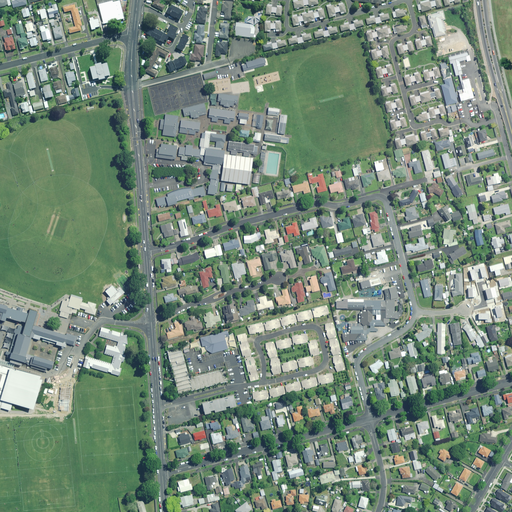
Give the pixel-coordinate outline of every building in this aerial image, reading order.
[(15,0),(11,1),(13,8),(27,5),(25,0),(15,0)] [(118,0),(100,4),(104,23),(123,18),(118,0)] [(152,0),(152,1),(154,2),(152,6),(162,11),(165,6),(159,3),(160,0),(152,0)] [(316,0),(303,0),(292,2),(294,8),(304,7),(303,5),(308,4),(308,6),(318,4),(316,0)] [(430,1),(419,3),(421,12),(432,9),(431,7),(436,6),(436,8),(442,7),(440,0),(434,0),(434,1),(430,2),(430,1)] [(232,2),(225,1),(225,4),(222,4),(222,12),(225,12),(224,19),(230,19),(232,2)] [(53,14),(59,13),(57,7),(56,4),(52,5),(53,8),(47,10),(49,18),(54,17),(53,14)] [(76,9),(75,4),(63,7),(64,13),(71,11),(75,27),(68,29),(69,34),(81,31),(80,27),(82,27),(77,8),(76,9)] [(333,5),(326,7),(329,17),(333,16),(332,15),(335,14),(335,13),(340,11),(340,14),(346,12),(344,4),(338,5),(338,6),(334,8),(333,5)] [(271,6),(266,5),(265,14),(270,14),(271,12),(275,12),(275,15),(281,16),(281,7),(276,6),(276,8),(271,7),(271,6)] [(205,8),(205,7),(200,7),(199,12),(197,12),(196,22),(199,22),(198,23),(205,24),(206,17),(205,17),(205,14),(207,14),(207,9),(205,8)] [(24,9),(24,10),(21,10),(23,17),(30,16),(28,9),(26,9),(26,8),(24,9)] [(297,15),(291,17),(293,26),(296,25),(296,24),(298,23),(298,22),(303,21),(303,22),(306,21),(307,23),(314,21),(314,18),(319,17),(319,19),(325,18),(323,9),(317,10),(317,12),(313,13),(312,11),(301,14),(302,16),(297,17),(297,15)] [(402,9),(394,11),(396,18),(405,15),(405,13),(406,12),(406,10),(403,10),(402,9)] [(442,12),(429,16),(436,37),(444,34),(440,20),(444,19),(442,12)] [(365,19),(367,25),(376,22),(376,23),(381,22),(381,21),(389,19),(388,13),(379,15),(379,17),(375,18),(374,17),(365,19)] [(97,17),(93,18),(89,19),(90,21),(89,21),(91,30),(95,29),(95,28),(99,27),(97,17)] [(339,26),(341,32),(350,29),(350,30),(355,29),(354,28),(363,26),(362,20),(353,22),(353,24),(349,25),(348,23),(339,26)] [(26,39),(25,33),(24,33),(21,21),(18,22),(19,24),(15,25),(18,35),(20,34),(21,39),(17,40),(19,50),(24,49),(23,47),(28,46),(26,39)] [(253,23),(234,21),(232,34),(252,36),(253,23)] [(269,22),(264,22),(264,31),(270,31),(270,28),(274,28),(274,31),(280,31),(280,22),(274,22),(274,24),(269,24),(269,22)] [(32,23),(25,25),(27,32),(26,33),(27,38),(32,37),(31,31),(34,31),(32,23)] [(230,24),(220,23),(220,28),(221,28),(221,32),(219,32),(219,38),(229,39),(230,24)] [(205,26),(198,25),(197,34),(194,34),(194,40),(196,40),(196,43),(202,44),(202,38),(204,39),(205,33),(204,33),(205,26)] [(395,27),(393,28),(394,33),(397,32),(397,33),(406,31),(405,28),(407,28),(406,25),(403,26),(403,25),(395,26),(395,27)] [(43,27),(43,26),(39,27),(40,31),(43,41),(51,39),(48,29),(45,30),(44,27),(43,27)] [(313,32),(315,38),(324,35),(324,36),(329,35),(328,34),(337,32),(336,26),(327,29),(327,30),(323,31),(322,30),(313,32)] [(13,34),(11,27),(9,28),(10,30),(6,30),(7,35),(3,36),(5,43),(4,43),(6,51),(16,49),(12,34),(13,34)] [(60,27),(52,29),(55,39),(62,37),(60,27)] [(371,31),(365,33),(367,42),(370,41),(370,40),(373,39),(372,37),(377,36),(378,38),(381,37),(381,38),(386,37),(386,36),(389,35),(388,34),(391,33),(390,28),(387,29),(387,27),(376,30),(376,32),(371,33),(371,31)] [(287,39),(288,45),(298,42),(298,43),(303,42),(302,41),(311,39),(310,33),(300,35),(301,37),(296,38),(296,36),(287,39)] [(420,39),(414,41),(416,49),(422,48),(421,45),(426,44),(427,47),(432,45),(430,37),(425,38),(425,39),(420,41),(420,39)] [(37,45),(35,38),(29,39),(31,47),(37,45)] [(262,45),(263,51),(286,45),(284,39),(275,42),(276,43),(271,44),(271,43),(262,45)] [(401,44),(396,45),(398,54),(403,52),(403,50),(408,49),(408,51),(414,50),(412,41),(406,43),(407,44),(402,45),(401,44)] [(227,43),(220,42),(220,43),(216,43),(215,56),(220,57),(220,54),(226,54),(227,43)] [(204,46),(195,45),(194,54),(191,54),(190,61),(200,62),(201,57),(203,58),(204,46)] [(370,52),(372,60),(378,59),(377,56),(382,55),(383,57),(385,57),(386,59),(388,58),(387,55),(389,55),(387,47),(380,49),(381,50),(376,51),(375,50),(370,52)] [(155,51),(154,51),(145,67),(146,67),(144,71),(155,77),(157,73),(152,70),(160,55),(165,58),(167,54),(157,48),(155,51)] [(469,59),(467,51),(448,56),(451,64),(452,64),(456,75),(463,73),(460,62),(469,59)] [(267,57),(242,64),(245,73),(269,67),(267,57)] [(451,76),(446,57),(437,59),(442,78),(451,76)] [(101,65),(101,63),(94,65),(95,66),(89,67),(92,80),(98,78),(98,80),(104,79),(104,77),(110,75),(107,63),(101,65)] [(58,78),(57,75),(59,75),(56,66),(49,68),(51,77),(52,77),(53,79),(58,78)] [(380,68),(375,69),(377,78),(382,77),(382,74),(387,73),(387,75),(393,74),(391,66),(385,67),(386,68),(381,69),(380,68)] [(428,71),(422,72),(424,81),(427,80),(426,79),(429,78),(429,77),(434,76),(434,77),(438,76),(438,77),(440,77),(438,68),(433,70),(433,71),(428,72),(428,71)] [(48,80),(45,69),(38,71),(41,82),(48,80)] [(217,70),(205,73),(206,79),(219,76),(217,70)] [(36,88),(32,72),(25,74),(29,89),(36,88)] [(76,80),(74,72),(70,73),(70,72),(65,73),(69,87),(72,86),(71,82),(76,80)] [(409,76),(404,77),(406,86),(408,85),(408,84),(411,83),(410,82),(415,81),(415,82),(419,81),(419,82),(421,82),(419,73),(414,75),(414,76),(409,77),(409,76)] [(445,83),(440,84),(446,105),(459,102),(451,77),(444,79),(445,83)] [(474,97),(469,78),(462,80),(465,88),(458,90),(462,101),(474,97)] [(9,96),(12,107),(10,108),(12,115),(19,114),(10,82),(6,83),(7,89),(3,90),(4,97),(9,96)] [(21,96),(21,97),(23,97),(23,95),(25,95),(22,82),(13,84),(16,97),(21,96)] [(62,88),(60,82),(53,84),(56,94),(61,92),(61,89),(62,88)] [(385,87),(380,88),(382,96),(387,95),(387,92),(392,91),(392,94),(398,93),(396,84),(390,85),(391,87),(386,88),(385,87)] [(51,92),(49,85),(42,87),(45,99),(53,97),(52,91),(51,92)] [(69,96),(70,100),(74,99),(74,98),(80,96),(77,88),(71,90),(73,95),(69,96)] [(414,96),(408,97),(411,106),(416,104),(416,102),(420,101),(421,103),(431,100),(431,98),(435,97),(436,99),(442,98),(439,89),(434,91),(434,92),(430,93),(429,92),(419,95),(419,96),(414,97),(414,96)] [(238,96),(219,94),(218,103),(237,106),(238,96)] [(67,102),(70,101),(70,100),(69,96),(69,95),(65,96),(65,95),(56,97),(58,105),(67,102)] [(390,102),(385,104),(387,112),(389,112),(389,111),(392,110),(391,108),(396,107),(396,108),(400,108),(400,109),(402,108),(400,100),(395,101),(395,102),(390,104),(390,102)] [(43,108),(42,101),(32,104),(34,111),(43,108)] [(28,107),(27,102),(20,104),(22,113),(29,111),(30,113),(33,113),(31,106),(28,107)] [(207,115),(204,103),(182,109),(184,117),(191,115),(192,119),(207,115)] [(455,104),(447,107),(448,113),(457,111),(455,104)] [(446,114),(444,106),(438,107),(438,109),(434,110),(433,108),(427,110),(428,113),(426,113),(418,115),(418,116),(416,117),(416,120),(418,119),(418,122),(436,117),(435,115),(440,113),(440,116),(446,114)] [(279,108),(268,107),(267,115),(278,116),(279,108)] [(235,111),(210,108),(209,118),(234,121),(235,111)] [(249,113),(239,112),(238,119),(248,121),(249,113)] [(176,137),(179,116),(165,114),(163,136),(176,137)] [(264,115),(257,114),(255,127),(262,128),(264,115)] [(285,135),(288,115),(281,114),(278,134),(285,135)] [(394,121),(389,122),(391,130),(396,129),(395,126),(400,125),(401,128),(406,127),(404,118),(399,119),(399,121),(394,122),(394,121)] [(199,123),(181,121),(179,132),(198,135),(199,123)] [(438,130),(440,137),(449,135),(449,136),(452,135),(451,130),(448,130),(448,128),(438,130)] [(425,132),(420,133),(422,142),(427,140),(426,138),(431,137),(432,139),(437,138),(435,129),(430,131),(430,132),(425,133),(425,132)] [(484,129),(477,131),(481,142),(488,140),(484,129)] [(199,160),(222,163),(226,135),(203,132),(199,160)] [(281,135),(265,133),(264,141),(280,143),(281,135)] [(470,134),(463,136),(466,145),(472,143),(470,134)] [(399,139),(394,140),(396,148),(401,147),(401,145),(405,144),(406,146),(419,143),(417,136),(415,136),(414,135),(404,138),(404,139),(399,140),(399,139)] [(451,146),(449,140),(443,141),(435,143),(437,151),(444,149),(443,148),(451,146)] [(258,145),(229,141),(227,151),(257,155),(258,145)] [(177,146),(159,143),(157,158),(175,160),(177,146)] [(466,155),(464,146),(457,148),(459,156),(466,155)] [(200,149),(179,147),(178,156),(199,159),(200,149)] [(403,155),(402,149),(394,151),(396,158),(395,158),(396,161),(397,161),(397,162),(400,162),(400,158),(403,157),(403,155)] [(494,149),(477,153),(479,160),(496,155),(494,149)] [(431,162),(428,150),(426,151),(421,152),(426,171),(433,170),(432,167),(434,167),(433,162),(431,162)] [(266,152),(261,151),(258,173),(264,174),(266,152)] [(449,159),(448,153),(441,155),(445,169),(457,166),(454,158),(449,159)] [(252,158),(224,154),(221,181),(249,185),(252,158)] [(417,161),(416,159),(412,160),(413,162),(408,163),(410,167),(413,167),(415,174),(422,172),(419,160),(417,161)] [(379,164),(378,161),(374,162),(376,172),(383,170),(382,163),(379,164)] [(218,166),(212,165),(208,194),(215,195),(218,166)] [(406,176),(404,168),(396,169),(396,170),(392,171),(393,176),(395,175),(396,178),(399,177),(399,178),(406,176)] [(391,179),(388,170),(376,174),(379,181),(383,180),(383,182),(391,179)] [(307,175),(310,184),(311,183),(312,184),(318,182),(319,187),(316,188),(318,193),(327,191),(323,174),(317,175),(317,176),(313,178),(312,173),(307,175)] [(375,179),(373,173),(361,176),(363,187),(368,186),(368,185),(371,184),(371,180),(375,179)] [(466,175),(469,187),(483,183),(481,176),(475,177),(474,173),(466,175)] [(260,175),(254,174),(252,183),(259,184),(260,175)] [(456,199),(463,195),(461,193),(462,192),(459,187),(458,188),(450,175),(445,178),(452,191),(451,191),(456,199)] [(499,175),(491,177),(493,184),(501,182),(499,175)] [(349,182),(348,179),(344,180),(347,190),(352,188),(352,190),(357,188),(357,187),(359,186),(357,180),(349,182)] [(310,192),(307,181),(303,183),(303,184),(292,187),(294,193),(303,191),(304,194),(310,192)] [(343,189),(341,182),(335,184),(329,186),(331,193),(338,191),(338,193),(342,192),(341,189),(343,189)] [(431,187),(428,187),(429,193),(433,193),(441,197),(444,191),(437,188),(438,186),(433,183),(431,187)] [(205,195),(203,186),(191,189),(183,189),(179,190),(174,192),(167,195),(167,196),(155,199),(158,209),(176,204),(176,201),(200,195),(200,197),(205,195)] [(241,198),(241,199),(239,200),(239,203),(242,202),(243,207),(248,206),(248,207),(251,207),(252,207),(256,206),(254,198),(258,197),(258,194),(259,194),(257,187),(251,189),(253,196),(250,197),(249,196),(241,198)] [(290,193),(289,189),(282,191),(282,192),(276,193),(278,200),(286,198),(286,199),(294,197),(293,192),(290,193)] [(412,203),(419,192),(414,189),(408,199),(399,201),(400,206),(412,203)] [(258,194),(258,197),(259,197),(261,205),(266,204),(264,198),(268,197),(269,200),(274,198),(272,190),(259,194),(258,194)] [(497,192),(498,194),(492,196),(493,202),(501,200),(501,199),(506,197),(504,190),(497,192)] [(237,206),(235,201),(223,204),(225,211),(228,210),(228,212),(233,211),(234,212),(241,210),(240,205),(237,206)] [(474,203),(466,205),(469,220),(478,218),(474,203)] [(222,216),(219,204),(215,205),(216,208),(207,211),(209,218),(216,216),(216,217),(222,216)] [(508,204),(493,208),(495,215),(510,211),(508,204)] [(447,210),(450,208),(448,205),(446,207),(445,206),(439,210),(448,222),(452,219),(452,222),(461,219),(459,211),(450,214),(447,210)] [(416,214),(415,207),(405,209),(406,217),(405,217),(406,221),(419,218),(418,214),(416,214)] [(171,218),(169,212),(157,216),(159,222),(171,218)] [(370,223),(371,227),(370,228),(370,230),(372,230),(374,230),(375,232),(379,231),(378,228),(380,228),(378,219),(376,212),(369,213),(371,220),(370,221),(370,223)] [(206,222),(204,214),(192,218),(193,225),(199,223),(199,224),(206,222)] [(365,225),(363,214),(356,215),(356,218),(352,219),(354,228),(365,225)] [(331,217),(329,218),(329,217),(323,218),(320,219),(323,229),(333,226),(331,217)] [(304,225),(301,226),(303,231),(318,227),(315,218),(309,219),(310,222),(304,224),(304,225)] [(349,222),(348,218),(343,219),(344,222),(338,224),(339,231),(351,228),(350,222),(349,222)] [(188,235),(185,220),(178,221),(180,232),(181,237),(188,235)] [(505,232),(504,228),(511,226),(509,220),(495,224),(497,233),(505,232)] [(299,232),(296,222),(292,224),(292,226),(285,227),(287,235),(294,233),(294,234),(297,233),(296,232),(299,232)] [(173,230),(171,223),(160,226),(162,233),(163,233),(164,238),(179,234),(178,229),(173,230)] [(423,235),(420,225),(410,227),(411,231),(408,232),(410,239),(423,235)] [(270,232),(269,229),(264,231),(267,240),(264,240),(265,244),(274,242),(273,239),(279,238),(278,234),(277,234),(276,231),(270,232)] [(456,231),(444,229),(443,239),(444,239),(443,244),(448,245),(448,247),(458,244),(456,238),(453,239),(453,234),(456,235),(456,231)] [(484,245),(481,235),(482,230),(475,230),(475,238),(477,246),(484,245)] [(250,236),(244,236),(244,244),(251,243),(255,241),(256,242),(259,241),(258,240),(263,238),(260,232),(256,234),(255,233),(250,236)] [(369,251),(375,249),(374,247),(385,244),(384,240),(383,241),(381,234),(371,236),(373,247),(369,248),(368,245),(361,247),(362,250),(364,249),(365,252),(369,251)] [(425,245),(423,237),(418,239),(419,243),(411,245),(411,244),(405,245),(406,252),(412,250),(413,252),(429,248),(428,245),(425,245)] [(499,238),(492,239),(494,247),(501,245),(499,238)] [(238,239),(223,243),(224,251),(240,247),(238,239)] [(304,265),(312,263),(310,257),(309,257),(306,247),(308,247),(307,243),(301,244),(302,247),(296,249),(297,254),(300,254),(301,260),(303,260),(304,265)] [(222,255),(220,245),(214,246),(214,248),(204,250),(206,259),(222,255)] [(264,250),(263,245),(255,247),(257,252),(259,251),(259,253),(261,253),(261,251),(264,250)] [(467,253),(463,246),(453,252),(454,252),(449,255),(451,258),(448,259),(451,263),(459,258),(458,258),(467,253)] [(329,265),(324,247),(316,249),(316,248),(311,250),(313,258),(316,257),(316,260),(319,259),(320,263),(321,263),(322,267),(329,265)] [(352,253),(350,247),(333,251),(335,257),(352,253)] [(276,255),(275,250),(267,253),(268,253),(261,255),(266,271),(271,269),(269,262),(268,259),(269,258),(270,262),(276,260),(275,255),(276,255)] [(282,262),(285,261),(285,262),(288,262),(288,264),(289,264),(290,269),(296,267),(292,250),(285,252),(285,254),(280,255),(282,262)] [(386,255),(385,251),(377,253),(378,260),(374,261),(375,265),(389,262),(387,255),(386,255)] [(195,262),(200,259),(199,257),(200,256),(197,252),(192,254),(181,258),(178,259),(180,266),(195,262)] [(161,265),(161,268),(164,270),(166,270),(166,272),(171,272),(171,264),(178,264),(177,259),(161,260),(162,265),(161,265)] [(262,266),(260,259),(247,262),(251,277),(256,275),(255,269),(257,267),(262,266)] [(356,271),(353,259),(346,261),(348,266),(340,267),(342,275),(356,271)] [(433,269),(430,260),(424,262),(424,264),(417,266),(419,273),(433,269)] [(246,274),(243,263),(237,264),(237,263),(231,265),(235,279),(241,278),(240,276),(246,274)] [(501,274),(500,269),(504,268),(502,263),(489,266),(490,271),(494,271),(496,276),(501,274)] [(230,267),(228,267),(227,264),(219,265),(218,267),(218,269),(220,270),(221,278),(222,278),(223,284),(230,283),(228,270),(230,270),(230,267)] [(213,277),(210,267),(205,268),(206,271),(199,273),(203,288),(209,287),(208,281),(209,281),(208,278),(213,277)] [(336,290),(331,272),(324,274),(325,277),(322,278),(320,280),(321,283),(323,284),(327,283),(329,292),(336,290)] [(463,295),(462,274),(455,274),(456,279),(454,279),(455,291),(451,292),(453,297),(459,295),(463,295)] [(173,281),(171,276),(162,279),(163,283),(161,283),(163,289),(177,285),(176,280),(173,281)] [(320,291),(316,276),(311,278),(311,280),(309,280),(311,286),(305,287),(307,292),(312,291),(312,293),(320,291)] [(432,293),(431,293),(430,290),(431,290),(430,283),(431,283),(430,279),(420,281),(424,298),(430,296),(433,296),(432,293)] [(478,285),(477,279),(465,280),(466,290),(471,290),(471,286),(478,285)] [(295,286),(292,287),(291,289),(292,293),(296,292),(297,298),(298,303),(305,302),(303,297),(305,296),(302,283),(298,284),(298,283),(294,284),(295,286)] [(112,305),(126,292),(121,287),(117,291),(112,285),(106,291),(111,297),(107,301),(112,305)] [(198,292),(196,286),(184,289),(178,290),(179,295),(185,293),(186,295),(198,292)] [(394,300),(397,300),(397,298),(398,297),(395,286),(384,289),(385,295),(385,300),(364,300),(343,299),(343,301),(336,301),(336,309),(361,310),(361,311),(359,314),(359,323),(348,323),(348,332),(341,334),(344,342),(350,341),(366,341),(367,335),(368,335),(370,331),(378,331),(378,329),(374,328),(374,326),(386,326),(386,323),(388,323),(388,322),(389,322),(391,324),(394,319),(399,319),(399,317),(402,315),(401,314),(403,310),(402,309),(402,305),(398,305),(399,310),(398,311),(396,312),(394,312),(394,300)] [(443,287),(435,286),(434,300),(442,301),(443,287)] [(278,303),(279,306),(281,305),(287,304),(287,305),(291,304),(287,289),(282,291),(283,296),(275,298),(276,303),(278,303)] [(502,293),(504,300),(511,298),(511,292),(510,293),(510,291),(502,293)] [(491,304),(489,293),(481,294),(483,306),(491,304)] [(174,298),(173,294),(167,295),(167,296),(164,297),(166,303),(177,300),(176,297),(174,298)] [(100,305),(70,296),(69,301),(63,300),(60,309),(63,310),(61,315),(69,318),(71,313),(77,315),(79,310),(97,315),(100,305)] [(275,309),(274,307),(272,300),(267,302),(266,296),(259,298),(260,304),(257,305),(258,310),(269,308),(270,310),(275,309)] [(250,314),(250,313),(254,312),(254,311),(257,310),(254,300),(246,302),(247,306),(238,309),(240,317),(250,314)] [(28,313),(0,304),(0,316),(25,324),(28,313)] [(231,315),(229,306),(226,306),(227,311),(223,311),(224,315),(223,315),(224,319),(226,318),(227,322),(233,320),(233,321),(239,320),(238,314),(231,315)] [(314,318),(320,318),(320,316),(323,315),(324,317),(329,314),(327,306),(312,310),(314,318)] [(18,332),(9,360),(54,374),(57,363),(28,354),(33,337),(63,346),(66,334),(34,325),(38,311),(31,309),(23,334),(18,332)] [(298,322),(304,322),(304,320),(307,320),(307,321),(313,318),(311,310),(296,314),(298,322)] [(492,322),(490,310),(483,311),(485,323),(492,322)] [(206,317),(204,317),(205,322),(206,322),(207,324),(205,324),(206,329),(213,327),(212,325),(216,324),(215,323),(221,321),(219,315),(214,317),(213,312),(206,314),(206,317)] [(282,326),(288,326),(288,325),(291,324),(291,325),(297,322),(295,314),(279,319),(282,326)] [(266,331),(272,331),(272,329),(275,329),(275,330),(281,327),(279,320),(277,321),(277,319),(264,323),(266,331)] [(186,327),(187,331),(192,330),(195,330),(195,331),(203,329),(201,323),(197,324),(196,320),(184,322),(185,328),(186,327)] [(174,323),(175,328),(174,330),(171,331),(171,332),(166,333),(168,339),(184,335),(180,321),(174,323)] [(249,334),(256,334),(255,333),(259,332),(259,333),(264,331),(263,323),(248,326),(249,334)] [(325,325),(325,331),(326,330),(327,334),(326,334),(328,340),(335,338),(335,336),(336,335),(334,324),(332,324),(331,323),(325,325)] [(461,333),(459,323),(450,325),(451,334),(452,334),(453,346),(462,345),(460,333),(461,333)] [(423,331),(415,336),(419,343),(427,337),(428,337),(432,330),(428,328),(428,326),(424,324),(421,329),(423,330),(423,331)] [(466,325),(464,324),(462,326),(464,328),(463,329),(466,332),(468,337),(467,338),(469,342),(472,340),(474,343),(476,342),(477,343),(476,343),(478,346),(480,348),(484,346),(479,336),(476,338),(470,326),(467,324),(466,325)] [(84,365),(122,376),(125,367),(122,366),(132,336),(103,327),(100,335),(120,341),(118,348),(108,345),(106,354),(115,357),(114,362),(88,354),(84,365)] [(495,328),(487,330),(490,340),(491,342),(498,340),(495,328)] [(227,332),(200,338),(203,347),(204,347),(205,350),(212,354),(228,349),(225,339),(228,338),(227,332)] [(245,336),(245,334),(237,336),(239,342),(240,341),(241,343),(247,341),(247,335),(245,336)] [(298,336),(298,335),(292,337),(293,343),(295,343),(295,345),(307,343),(306,341),(308,341),(307,334),(300,334),(301,335),(298,336)] [(79,338),(68,335),(65,343),(77,347),(79,338)] [(279,350),(291,347),(290,345),(292,345),(290,339),(284,338),(284,340),(281,340),(281,339),(275,342),(277,348),(279,348),(279,350)] [(329,340),(329,347),(330,347),(331,350),(330,350),(333,356),(339,354),(339,353),(341,352),(338,340),(336,341),(336,339),(329,340)] [(317,346),(318,345),(316,340),(309,342),(309,343),(308,343),(311,355),(312,355),(313,356),(319,355),(319,349),(318,349),(317,346)] [(249,347),(250,347),(247,341),(241,343),(241,345),(240,345),(243,356),(244,356),(245,358),(251,356),(251,350),(250,351),(249,347)] [(267,350),(268,353),(267,353),(270,359),(276,357),(275,355),(277,355),(274,343),(272,344),(272,342),(265,344),(266,350),(267,350)] [(418,356),(414,343),(402,346),(404,352),(408,351),(410,358),(418,356)] [(400,353),(399,348),(392,350),(392,351),(389,352),(391,360),(405,356),(404,352),(400,353)] [(180,349),(167,352),(178,395),(225,382),(222,370),(188,379),(180,349)] [(481,362),(479,352),(471,354),(471,357),(467,358),(469,365),(481,362)] [(333,357),(333,363),(334,363),(335,366),(334,366),(337,372),(343,371),(342,368),(344,368),(341,357),(339,357),(339,355),(333,357)] [(299,368),(306,368),(305,367),(308,366),(309,367),(314,364),(312,356),(297,360),(299,368)] [(252,357),(247,359),(247,360),(245,360),(248,373),(250,372),(250,374),(257,372),(256,366),(255,366),(254,363),(255,363),(252,357)] [(271,366),(272,369),(271,369),(273,375),(280,374),(279,372),(281,372),(279,360),(278,360),(278,358),(271,359),(270,366),(271,366)] [(457,372),(454,373),(454,375),(453,375),(454,378),(455,378),(456,382),(460,381),(460,379),(466,378),(464,370),(468,369),(465,358),(461,359),(463,367),(457,369),(457,372)] [(496,359),(486,361),(489,372),(499,369),(496,359)] [(283,372),(289,372),(289,371),(292,370),(293,371),(298,368),(296,360),(281,364),(283,372)] [(377,370),(383,365),(379,360),(374,364),(373,364),(369,367),(374,375),(378,372),(377,370)] [(35,412),(46,376),(0,361),(0,408),(13,413),(16,406),(35,412)] [(486,376),(485,370),(477,372),(478,378),(486,376)] [(259,380),(258,378),(259,377),(257,372),(250,374),(250,375),(249,376),(250,382),(259,380)] [(323,376),(322,374),(317,377),(319,384),(321,383),(321,385),(332,382),(332,380),(334,380),(332,374),(326,373),(326,375),(323,376)] [(440,378),(439,378),(440,383),(441,382),(442,385),(451,382),(448,373),(439,375),(440,378)] [(417,389),(414,376),(406,378),(410,394),(416,392),(415,390),(417,389)] [(436,385),(434,376),(421,379),(423,388),(427,387),(426,384),(431,383),(432,386),(436,385)] [(307,380),(307,379),(301,382),(303,388),(304,388),(305,390),(318,386),(316,378),(310,378),(310,379),(307,380)] [(400,395),(396,379),(389,381),(390,383),(388,384),(391,397),(400,395)] [(300,382),(285,386),(287,393),(288,392),(289,394),(302,390),(300,382)] [(385,389),(384,383),(373,385),(377,401),(384,399),(383,390),(385,389)] [(274,389),(274,388),(269,391),(270,397),(272,396),(273,398),(286,395),(284,386),(278,387),(278,388),(274,389)] [(258,392),(258,391),(252,393),(253,400),(255,400),(255,401),(269,400),(268,391),(262,391),(262,392),(258,392)] [(502,403),(499,394),(493,396),(496,405),(502,403)] [(230,395),(201,403),(204,415),(234,406),(230,395)] [(349,407),(353,406),(351,398),(350,398),(350,396),(345,397),(345,399),(340,400),(343,410),(349,408),(349,407)] [(334,413),(332,404),(323,406),(324,413),(330,412),(331,414),(334,413)] [(486,408),(486,405),(481,406),(484,416),(489,415),(489,414),(493,413),(492,406),(486,408)] [(292,414),(294,422),(300,421),(300,420),(304,419),(303,412),(301,406),(296,407),(298,414),(295,414),(295,413),(292,414)] [(470,425),(473,424),(472,419),(480,417),(477,407),(472,408),(473,411),(465,413),(469,425),(466,425),(467,431),(471,430),(470,425)] [(511,414),(510,407),(501,409),(504,420),(508,419),(508,416),(511,414)] [(307,409),(309,418),(316,416),(316,417),(320,416),(319,409),(313,410),(313,408),(307,409)] [(448,412),(451,422),(454,422),(454,423),(463,421),(460,409),(448,412)] [(240,416),(244,432),(247,432),(247,433),(250,432),(249,431),(254,430),(253,423),(249,424),(247,415),(240,416)] [(285,424),(283,415),(278,416),(279,417),(277,417),(276,418),(278,428),(283,426),(283,425),(285,424)] [(271,428),(268,416),(261,417),(262,421),(260,422),(262,431),(271,428)] [(432,417),(434,428),(436,428),(436,429),(440,428),(440,429),(445,428),(443,418),(437,419),(436,416),(432,417)] [(220,429),(219,421),(205,424),(206,429),(211,428),(212,431),(220,429)] [(427,421),(417,424),(419,434),(424,433),(423,430),(429,429),(427,421)] [(416,438),(412,425),(400,429),(402,437),(408,435),(409,438),(412,437),(412,439),(416,438)] [(230,438),(230,439),(238,438),(237,437),(239,436),(237,430),(233,431),(231,426),(226,427),(228,435),(225,436),(226,439),(230,438)] [(397,440),(394,429),(387,431),(389,442),(397,440)] [(500,431),(497,429),(495,431),(490,439),(496,442),(501,434),(499,433),(500,431)] [(194,441),(198,440),(199,441),(201,440),(201,439),(206,438),(204,431),(192,434),(194,441)] [(215,433),(210,435),(212,444),(222,442),(220,435),(215,436),(215,433)] [(190,443),(188,434),(178,437),(180,445),(190,443)] [(358,437),(357,435),(354,436),(354,438),(351,439),(354,449),(359,448),(358,444),(363,443),(361,436),(358,437)] [(395,441),(396,443),(390,444),(393,454),(400,452),(398,444),(401,443),(400,441),(399,441),(399,440),(395,441)] [(347,450),(346,443),(337,444),(338,447),(336,448),(337,450),(338,450),(339,454),(343,453),(343,451),(347,450)] [(321,451),(319,451),(320,455),(322,454),(323,456),(327,455),(326,453),(329,452),(327,444),(323,445),(323,447),(320,448),(321,451)] [(481,446),(478,452),(487,457),(491,451),(481,446)] [(310,449),(310,447),(305,449),(305,451),(302,452),(305,463),(307,463),(308,466),(314,464),(312,456),(314,455),(313,451),(313,449),(310,449)] [(189,455),(187,448),(175,451),(177,458),(180,458),(181,458),(186,457),(186,456),(189,455)] [(439,453),(440,454),(438,458),(444,461),(447,457),(449,459),(451,456),(448,454),(449,453),(443,449),(442,451),(440,450),(439,453)] [(361,457),(366,453),(364,450),(358,452),(354,453),(356,463),(362,462),(361,457)] [(298,463),(296,455),(290,457),(289,455),(285,456),(288,467),(293,466),(292,464),(298,463)] [(398,455),(394,456),(395,458),(393,458),(395,465),(405,463),(403,456),(398,457),(398,455)] [(477,458),(473,464),(481,468),(484,462),(477,458)] [(282,471),(279,459),(272,461),(274,471),(271,472),(274,481),(278,479),(277,473),(282,471)] [(252,464),(254,472),(262,471),(260,462),(252,464)] [(415,470),(422,469),(420,463),(418,464),(418,462),(413,463),(415,470)] [(366,474),(364,464),(355,467),(357,472),(358,472),(359,476),(366,474)] [(238,482),(239,488),(244,487),(243,484),(245,484),(245,482),(246,481),(245,478),(251,477),(248,465),(239,467),(240,471),(241,478),(240,478),(241,481),(238,482)] [(441,475),(431,466),(425,471),(435,481),(441,475)] [(410,475),(409,467),(399,468),(400,474),(401,474),(402,479),(412,477),(412,474),(410,475)] [(304,475),(302,468),(288,472),(290,479),(304,475)] [(465,468),(460,478),(465,481),(471,472),(465,468)] [(239,488),(238,482),(237,480),(235,480),(232,469),(221,471),(224,483),(225,483),(226,486),(231,484),(232,487),(235,487),(235,489),(239,488)] [(334,474),(330,475),(330,473),(319,476),(321,485),(336,481),(334,474)] [(217,482),(216,478),(213,478),(212,476),(205,478),(207,491),(214,489),(213,485),(215,485),(215,482),(217,482)] [(190,485),(188,479),(178,482),(180,493),(193,490),(191,484),(190,485)] [(419,489),(424,491),(423,492),(425,493),(425,494),(427,496),(429,492),(428,491),(430,487),(422,483),(419,489)] [(456,483),(451,492),(457,496),(463,487),(456,483)] [(402,492),(408,493),(408,495),(410,495),(410,493),(415,494),(416,487),(401,485),(401,487),(403,488),(402,492)] [(286,496),(286,505),(293,505),(293,496),(296,496),(296,490),(291,490),(290,494),(288,494),(288,496),(286,496)] [(207,497),(208,503),(220,500),(219,496),(216,497),(215,494),(210,495),(210,496),(207,497)] [(181,500),(179,501),(180,505),(182,505),(182,508),(194,505),(193,502),(194,502),(192,495),(180,498),(181,500)] [(308,495),(299,495),(299,502),(300,502),(300,504),(304,504),(304,502),(308,502),(308,495)] [(327,497),(324,496),(324,498),(317,496),(315,504),(325,506),(327,497)] [(411,503),(412,498),(400,496),(400,497),(398,496),(396,505),(404,507),(405,502),(411,503)] [(208,503),(207,497),(198,499),(200,505),(208,503)] [(369,499),(361,497),(358,507),(365,509),(369,499)] [(268,508),(265,498),(254,502),(257,509),(261,508),(262,510),(268,508)] [(275,502),(275,499),(271,500),(272,502),(271,503),(272,510),(282,507),(280,500),(275,502)] [(338,511),(342,501),(334,499),(331,509),(332,510),(331,511),(332,511),(338,511)] [(451,500),(450,501),(447,500),(445,503),(447,504),(445,508),(450,511),(451,511),(453,508),(456,510),(458,506),(456,505),(457,503),(451,500)] [(146,511),(143,501),(136,503),(139,511),(146,511)] [(248,511),(251,509),(246,502),(235,511),(248,511)] [(220,511),(218,503),(212,504),(213,509),(210,510),(210,511),(220,511)]
